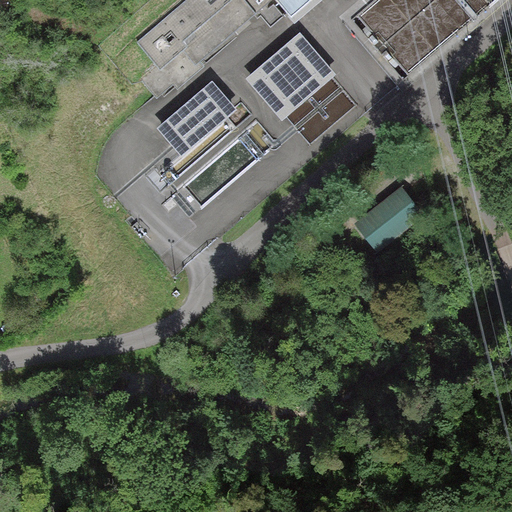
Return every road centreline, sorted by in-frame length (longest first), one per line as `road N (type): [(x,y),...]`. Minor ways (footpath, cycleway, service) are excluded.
road 1 (unclassified): [(0,360),(140,338),(179,324),(422,96)]
road 2 (unclassified): [(422,96),(449,127),(511,266)]
